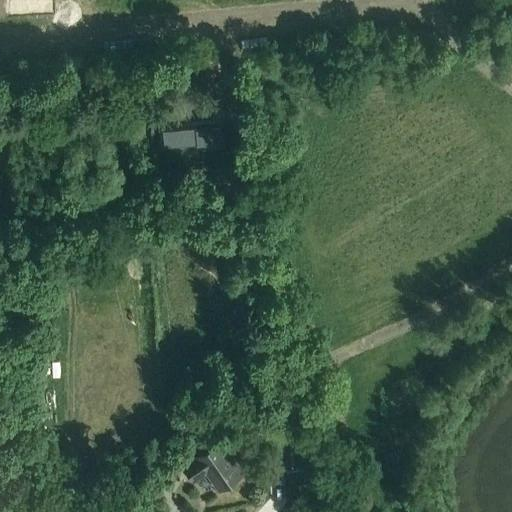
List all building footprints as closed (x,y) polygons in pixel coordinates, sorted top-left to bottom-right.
[(285,406),(272,407),(273,423),(286,422),(285,406)] [(306,428),(272,430),(274,469),(309,467),(306,428)] [(256,429),(243,430),(244,447),(257,447),(256,429)] [(220,439),(182,466),(194,483),(206,474),(219,492),(244,473),(220,439)] [(0,511),(14,508),(0,449),(0,511)] [(149,485),(146,499),(159,502),(162,487),(149,485)]
